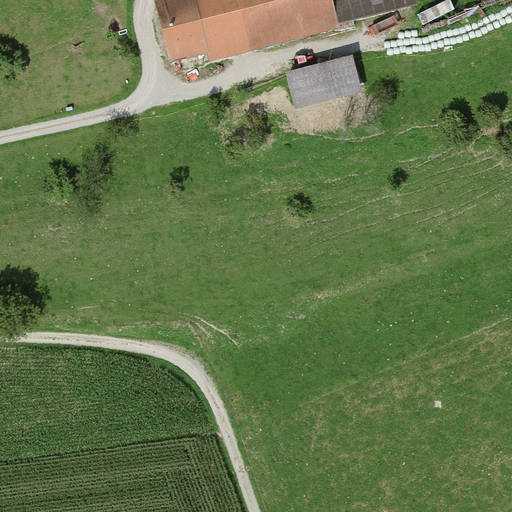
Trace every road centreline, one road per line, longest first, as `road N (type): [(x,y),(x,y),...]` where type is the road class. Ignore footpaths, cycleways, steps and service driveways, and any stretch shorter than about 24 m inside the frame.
road 1 (track): [(0,139),(147,105),(354,42),(447,43),(511,14)]
road 2 (track): [(0,338),(147,351),(197,377),(216,405),(253,511)]
